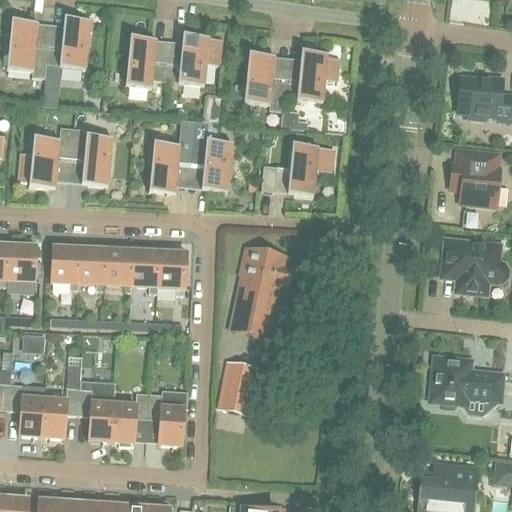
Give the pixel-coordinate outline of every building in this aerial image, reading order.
[(60,54),(47,53),(46,68),(59,70),(59,71),(85,73),(90,25),(70,22),(69,35),(62,34),(60,54)] [(46,68),(47,53),(35,52),(37,32),(30,31),(31,26),(11,24),(6,73),(32,76),(31,81),(45,82),(46,68)] [(208,41),(188,39),(187,51),(168,50),(165,85),(177,86),(177,87),(203,90),(206,68),(219,69),(221,43),(208,42),(208,41)] [(151,84),(165,85),(168,50),(149,48),(149,43),(129,41),(125,90),(150,92),(151,84)] [(307,56),(306,63),(306,68),(299,67),(297,87),(285,86),(283,102),(296,103),(296,104),(322,106),(324,84),(337,86),(340,62),(326,61),(327,58),(307,56)] [(283,102),(285,86),(272,85),(274,65),(268,64),(268,60),(248,58),(243,106),(269,109),(268,114),(282,115),(283,102)] [(493,85),(460,82),(457,116),(469,118),(468,121),(484,123),(484,119),(497,121),(497,124),(511,125),(511,100),(501,99),(502,83),(494,82),(493,85)] [(189,176),(194,125),(182,123),(179,149),(153,147),(152,151),(149,150),(148,163),(151,163),(148,196),(174,198),(177,174),(189,176)] [(218,127),(208,126),(194,125),(189,176),(202,177),(200,193),(227,196),(232,147),(216,145),(218,127)] [(70,162),(73,133),(60,131),(59,144),(33,142),(31,158),(20,157),(17,185),(28,186),(28,190),(54,193),(57,161),(70,162)] [(112,142),(86,139),(86,134),(73,133),(70,162),(83,163),(80,188),(107,191),(112,142)] [(274,191),(287,192),(286,197),(313,200),(318,151),(291,148),(289,172),(263,170),(260,195),(274,196),(274,191)] [(453,154),(449,193),(460,194),(459,207),(490,210),(492,197),(497,198),(499,172),(497,172),(498,158),(453,154)] [(501,266),(499,265),(498,265),(500,248),(444,243),(440,281),(456,283),(454,296),(486,299),(488,286),(496,287),(498,287),(499,286),(501,286),(503,285),(504,284),(505,282),(506,281),(507,279),(508,277),(508,276),(508,274),(507,272),(506,270),(505,269),(504,267),(503,266),(501,266)] [(6,285),(8,249),(0,248),(0,291),(6,291),(6,285)] [(36,251),(8,249),(6,285),(6,291),(6,296),(24,297),(24,292),(33,293),(33,286),(34,286),(35,285),(34,285),(35,252),(36,252),(36,251)] [(78,288),(79,252),(51,251),(51,252),(52,252),(51,285),(50,285),(50,287),(69,287),(69,294),(77,294),(78,288)] [(287,290),(291,272),(286,271),(289,260),(245,251),(239,277),(241,278),(228,334),(269,343),(281,289),(287,290)] [(104,296),(104,289),(106,254),(79,252),(78,288),(95,289),(95,295),(104,296)] [(130,290),(132,255),(106,254),(104,289),(122,290),(122,296),(130,297),(130,290)] [(157,291),(158,256),(132,255),(130,290),(148,291),(148,298),(157,298),(157,291)] [(186,259),(186,257),(158,256),(157,291),(175,292),(174,299),(183,299),(183,293),(185,293),(185,291),(184,291),(185,258),(186,259)] [(32,322),(5,321),(4,329),(32,330),(32,322)] [(49,331),(76,332),(76,324),(49,323),(49,331)] [(76,332),(102,334),(102,325),(76,324),(76,332)] [(102,334),(129,335),(129,326),(102,325),(102,334)] [(129,335),(155,336),(155,327),(129,326),(129,335)] [(155,336),(182,337),(182,329),(155,327),(155,336)] [(66,404),(43,403),(41,441),(64,442),(64,441),(63,441),(65,419),(77,419),(81,361),(69,360),(66,404)] [(465,363),(433,360),(428,406),(460,409),(467,419),(482,420),(501,406),(503,377),(478,375),(478,377),(470,376),(468,373),(471,370),(465,363)] [(82,361),(81,361),(77,419),(90,420),(88,443),(87,443),(87,444),(110,446),(114,387),(80,385),(82,361)] [(218,413),(247,419),(257,372),(227,365),(218,413)] [(0,387),(0,414),(8,415),(10,389),(0,387)] [(134,423),(147,424),(148,398),(136,397),(135,409),(114,408),(115,387),(114,387),(110,446),(118,446),(117,450),(130,451),(130,447),(133,447),(134,446),(133,446),(134,423)] [(10,389),(8,415),(20,415),(19,438),(18,438),(18,439),(41,441),(43,403),(44,391),(10,389)] [(161,399),(148,398),(147,424),(159,425),(158,448),(157,447),(157,449),(181,450),(181,449),(183,414),(186,414),(187,397),(162,395),(161,399)] [(511,467),(494,466),(493,482),(511,483),(511,467)] [(420,484),(417,511),(472,511),(476,473),(433,468),(432,486),(420,484)] [(5,498),(5,501),(5,502),(4,511),(27,511),(28,504),(29,503),(18,502),(18,498),(17,498),(17,499),(5,498)] [(59,511),(60,505),(51,505),(51,501),(50,500),(50,501),(39,500),(38,504),(37,504),(37,505),(38,505),(37,511),(59,511)] [(81,511),(82,507),(73,506),(73,502),(72,502),(72,503),(60,502),(60,505),(59,511),(81,511)] [(82,503),(82,507),(81,511),(103,511),(103,508),(94,508),(94,503),(93,503),(93,504),(82,503)]
